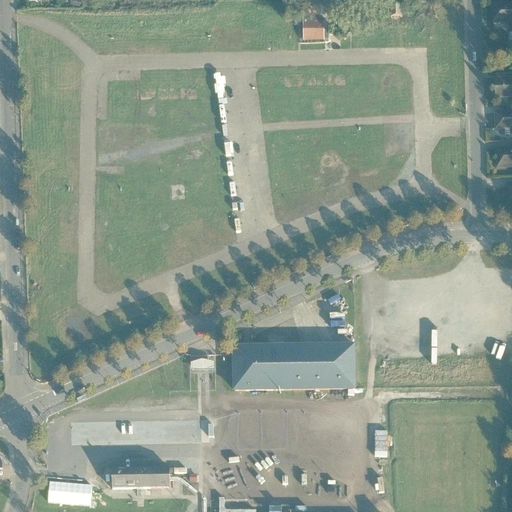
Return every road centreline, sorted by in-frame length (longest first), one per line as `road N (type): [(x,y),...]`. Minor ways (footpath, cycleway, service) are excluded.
road 1 (tertiary): [(17,413),(384,250),(477,236)]
road 2 (unknown): [(475,137),(422,134),(419,71),(403,55),(88,62)]
road 3 (residential): [(7,161),(17,413)]
road 4 (residential): [(477,236),(472,0)]
road 5 (residential): [(2,33),(7,161)]
